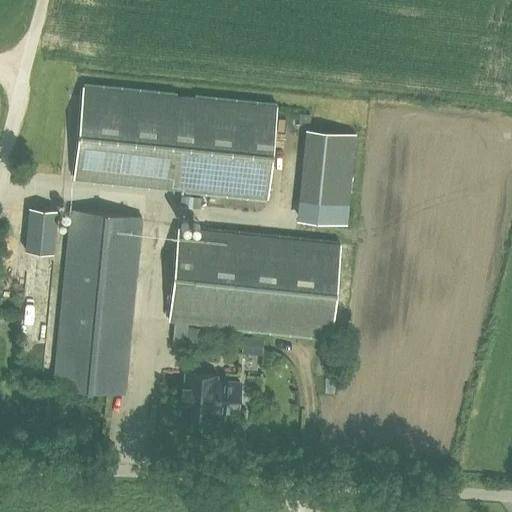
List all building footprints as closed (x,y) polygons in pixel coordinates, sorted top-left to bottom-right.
[(266,195),(275,104),(82,85),(72,176),(266,195)] [(305,128),(298,200),(349,205),(356,133),(305,128)] [(56,208),(29,205),(25,248),(52,251),(56,208)] [(52,386),(125,393),(142,215),(70,208),(52,386)] [(174,321),(188,322),(331,336),(340,242),(178,226),(169,320),(174,321)] [(215,379),(215,376),(186,373),(182,413),(211,416),(212,408),(236,410),(239,382),(215,379)]
